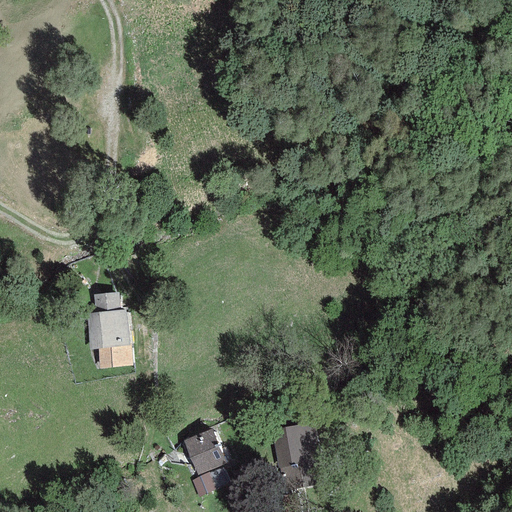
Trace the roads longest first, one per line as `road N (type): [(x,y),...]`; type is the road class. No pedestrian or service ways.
road 1 (track): [(0,208),(58,239),(106,219),(117,49),(105,0)]
road 2 (track): [(146,380),(137,306),(114,263),(106,219)]
